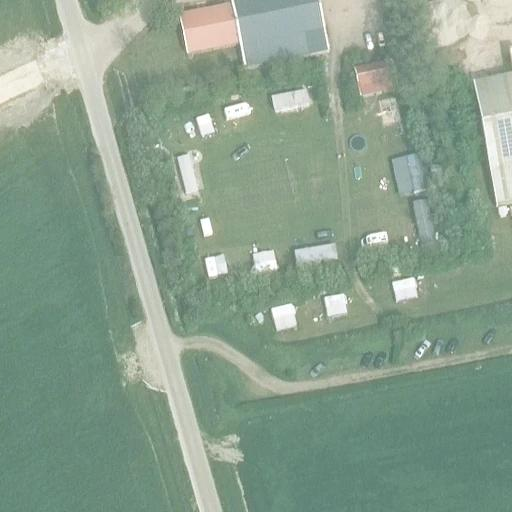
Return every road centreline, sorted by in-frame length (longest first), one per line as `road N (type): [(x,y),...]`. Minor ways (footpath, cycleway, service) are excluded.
road 1 (unclassified): [(211,511),(68,0)]
road 2 (track): [(164,348),(220,347),(288,387),(511,350)]
